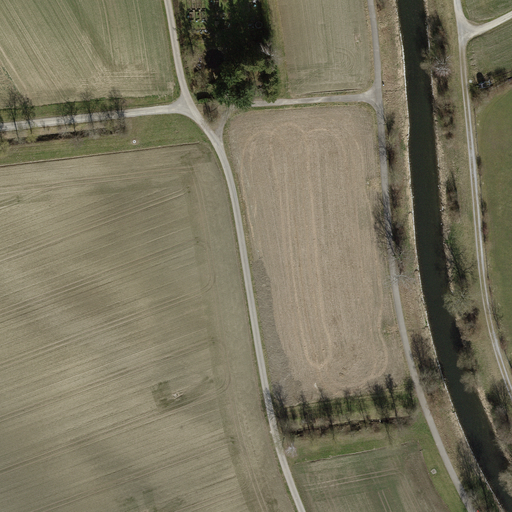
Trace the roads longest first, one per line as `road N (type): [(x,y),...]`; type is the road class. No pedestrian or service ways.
road 1 (track): [(168,0),(187,106),(228,174),(272,422),(303,511)]
road 2 (track): [(371,0),(392,263),(408,354),(473,511)]
road 3 (track): [(457,0),(479,256),(511,392)]
road 4 (track): [(219,148),(223,116),(243,103),(379,97)]
road 5 (track): [(0,128),(187,106)]
